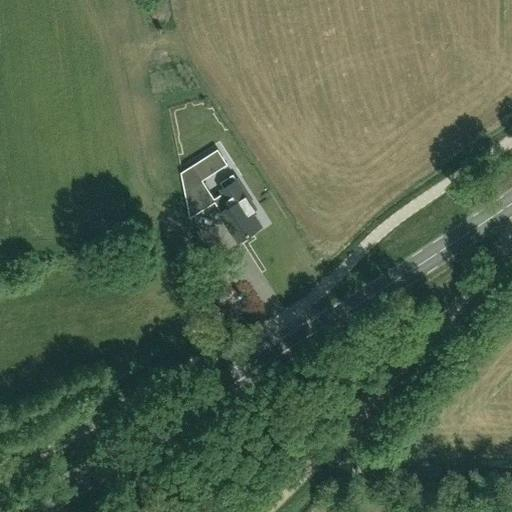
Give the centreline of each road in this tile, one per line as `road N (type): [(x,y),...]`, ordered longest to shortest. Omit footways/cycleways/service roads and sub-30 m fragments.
road 1 (secondary): [(30,511),(511,203)]
road 2 (track): [(261,511),(491,270),(504,240),(490,218)]
